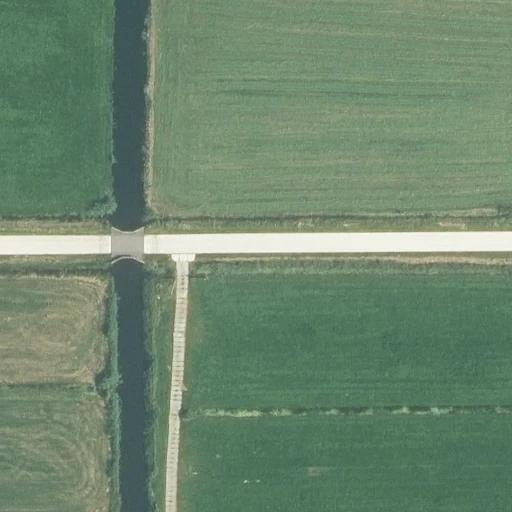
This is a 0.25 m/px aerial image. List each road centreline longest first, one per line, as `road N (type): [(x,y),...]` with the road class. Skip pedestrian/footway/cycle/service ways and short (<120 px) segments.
road 1 (unclassified): [(146,243),(511,243)]
road 2 (track): [(185,244),(169,511)]
